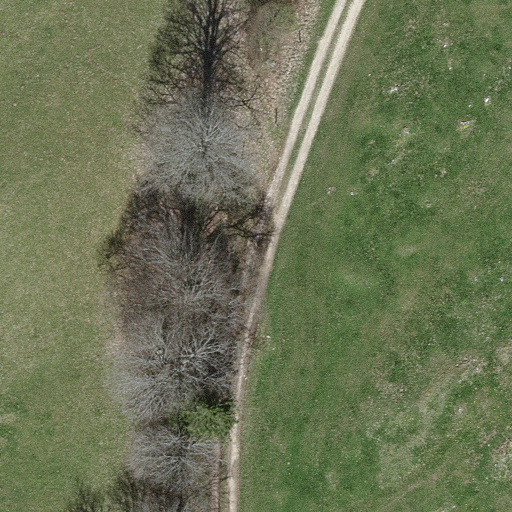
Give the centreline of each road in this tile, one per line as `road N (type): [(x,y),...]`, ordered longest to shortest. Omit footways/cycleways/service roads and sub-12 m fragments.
road 1 (track): [(220,511),(228,393),(257,248),(357,0)]
road 2 (track): [(268,224),(254,146),(190,0)]
